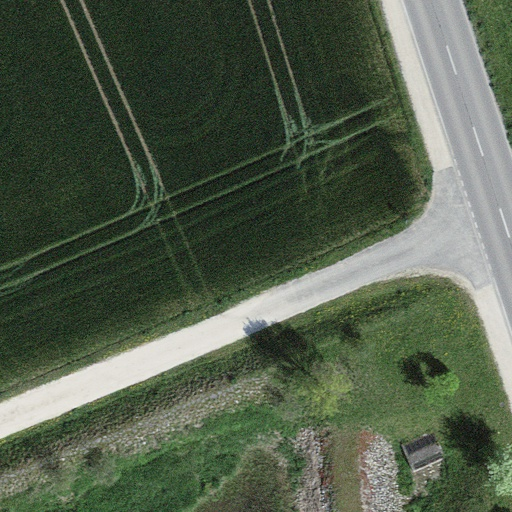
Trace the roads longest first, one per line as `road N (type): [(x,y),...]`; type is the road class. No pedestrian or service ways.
road 1 (track): [(500,224),(0,426)]
road 2 (tertiary): [(425,0),(511,258)]
